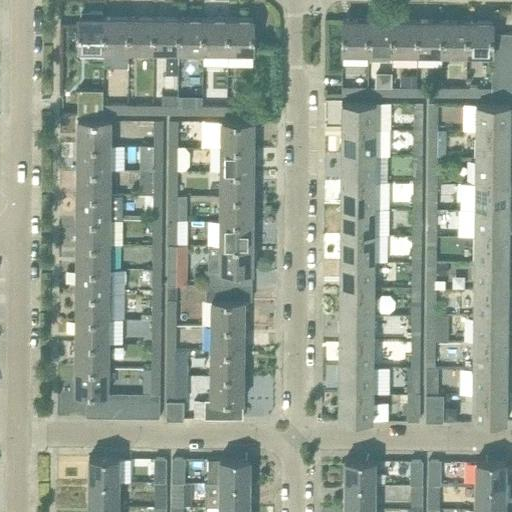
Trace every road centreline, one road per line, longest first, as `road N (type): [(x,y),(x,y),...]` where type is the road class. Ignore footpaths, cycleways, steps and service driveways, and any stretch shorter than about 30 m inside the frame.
road 1 (residential): [(304,435),(296,405),(291,0)]
road 2 (residential): [(17,432),(304,435)]
road 3 (unclassified): [(19,235),(22,0)]
road 4 (residential): [(304,435),(511,436)]
road 5 (unclassified): [(17,432),(19,235)]
